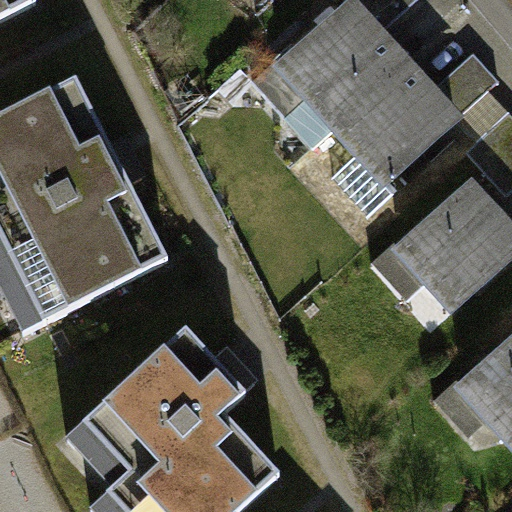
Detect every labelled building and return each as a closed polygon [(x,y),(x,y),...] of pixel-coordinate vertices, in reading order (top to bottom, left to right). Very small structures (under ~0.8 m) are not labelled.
[(31,0),(0,0),(0,22),(34,5),(31,0)] [(275,0),(299,26),(328,0),(275,0)] [(418,0),(348,0),(382,38),(421,3),(418,0)] [(382,38),(356,13),(275,89),(392,212),(473,136),(460,123),(436,96),(382,38)] [(475,61),(436,96),(460,123),(499,89),(475,61)] [(115,156),(75,80),(0,118),(0,288),(22,332),(167,258),(115,156)] [(511,195),(511,122),(509,120),(470,157),(510,198),(511,195)] [(511,282),(511,241),(472,197),(405,256),(465,324),(511,282)] [(246,395),(189,336),(67,454),(117,505),(109,511),(252,511),(275,490),(213,426),(246,395)] [(511,351),(464,394),(511,448),(511,351)]
